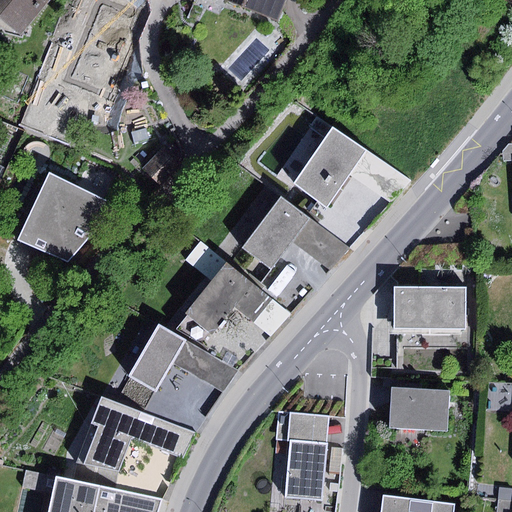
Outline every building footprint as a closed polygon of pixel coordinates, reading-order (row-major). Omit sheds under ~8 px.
[(0,0),(0,17),(22,35),(50,0),(0,0)] [(287,0),(228,0),(280,20),(287,0)] [(332,128),(294,183),(327,207),(350,174),(366,151),(332,128)] [(511,160),(511,144),(509,145),(502,153),(503,161),(511,160)] [(161,149),(143,169),(159,184),(178,165),(161,149)] [(411,180),(366,151),(350,174),(391,203),(411,180)] [(118,207),(51,173),(18,241),(69,261),(118,207)] [(281,198),(243,248),(271,270),(293,242),(310,219),(281,198)] [(350,248),(310,219),(293,242),(330,269),(350,248)] [(211,282),(227,263),(201,242),(185,261),(211,282)] [(211,282),(187,313),(212,333),(234,307),(253,322),(271,299),(227,263),(211,282)] [(465,288),(395,288),(395,330),(398,330),(465,330),(465,288)] [(290,314),(271,299),(253,322),(271,337),(290,314)] [(159,325),(128,377),(157,393),(173,364),(186,340),(159,325)] [(238,372),(186,340),(173,364),(223,392),(238,372)] [(450,391),(392,387),(389,428),(447,433),(450,391)] [(99,427),(83,465),(119,471),(131,438),(184,458),(196,434),(101,397),(91,425),(99,427)] [(290,440),(328,444),(331,417),(280,412),(278,439),(290,440)] [(328,444),(290,440),(285,498),(322,502),(328,444)] [(287,442),(277,442),(276,453),(287,454),(287,442)] [(57,477),(48,511),(95,511),(101,486),(57,477)] [(158,511),(162,499),(101,486),(95,511),(158,511)] [(453,511),(455,505),(383,496),(381,511),(453,511)]
